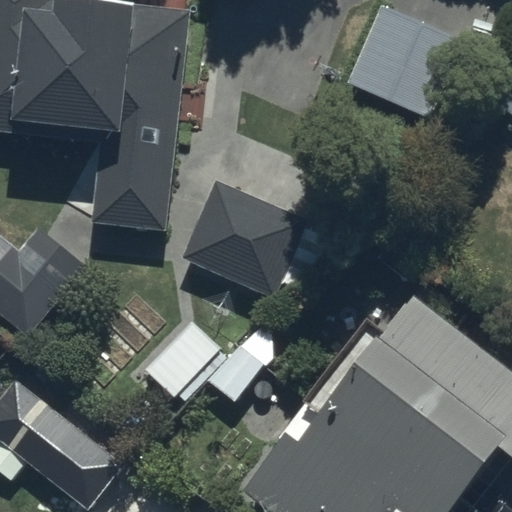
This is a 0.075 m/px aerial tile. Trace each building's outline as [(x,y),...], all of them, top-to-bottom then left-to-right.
[(0,0),(0,133),(103,145),(95,219),(172,228),(196,9),(110,0),(0,0)] [(388,3),(353,85),(436,120),(470,40),(388,3)] [(221,182),(184,261),(277,304),(285,288),(311,300),(338,243),(309,230),(312,224),(221,182)] [(0,308),(30,335),(89,267),(41,226),(21,248),(0,230),(0,308)] [(320,405),(316,401),(247,489),(276,511),(460,511),(507,451),(511,455),(511,364),(413,288),(320,405)] [(278,333),(264,324),(233,359),(195,323),(151,370),(188,404),(209,381),(236,406),(277,361),(278,333)] [(129,465),(21,378),(0,401),(0,433),(91,509),(129,465)]
